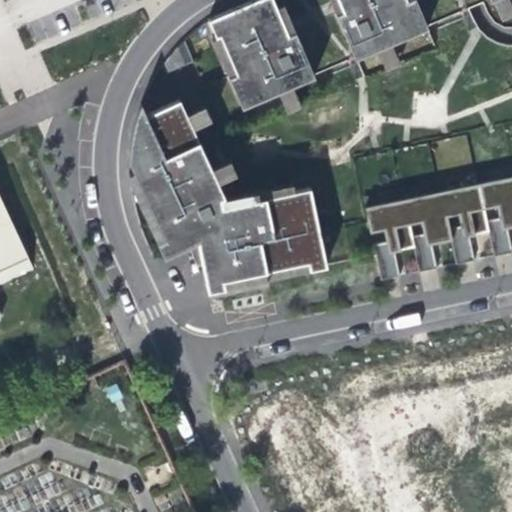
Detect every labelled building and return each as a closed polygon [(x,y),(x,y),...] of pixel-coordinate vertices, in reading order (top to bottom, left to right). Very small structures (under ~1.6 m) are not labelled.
[(278,8),(274,0),(257,0),(210,21),(217,38),(213,40),(230,78),(244,108),(280,93),(294,87),(316,77),(297,33),(285,5),(278,8)] [(330,0),(337,16),(356,60),(429,29),(427,24),(416,0),(330,0)] [(490,0),(492,2),(494,2),(502,20),(511,15),(511,5),(509,0),(490,0)] [(198,139),(195,130),(213,121),(207,107),(188,116),(181,101),(148,116),(143,105),(139,114),(137,123),(133,141),(131,151),(130,161),(136,172),(131,174),(132,184),(159,242),(166,257),(190,247),(194,254),(199,266),(204,266),(210,291),(227,287),(272,277),(311,269),(328,265),(321,232),(317,213),(312,188),(296,192),(294,184),(262,190),(226,197),(220,183),(238,174),(231,160),(213,169),(198,139)] [(511,177),(477,185),(488,233),(508,228),(511,227),(511,177)] [(488,233),(477,185),(441,192),(451,240),(470,236),(475,235),(488,233)] [(0,284),(36,269),(0,191),(0,284)] [(441,192),(405,200),(415,248),(433,244),(437,243),(451,240),(441,192)] [(415,248),(405,200),(365,208),(368,222),(371,233),(385,230),(390,253),(396,252),(399,251),(415,248)] [(511,253),(511,245),(508,228),(488,233),(493,258),(503,256),(511,253)] [(470,236),(451,240),(457,265),(466,263),(476,261),(470,236)] [(438,269),(433,244),(415,248),(420,273),(429,271),(438,269)] [(401,277),(396,252),(390,253),(375,256),(381,281),(391,279),(401,277)] [(124,359),(60,389),(71,413),(109,396),(112,403),(138,391),(124,359)]
